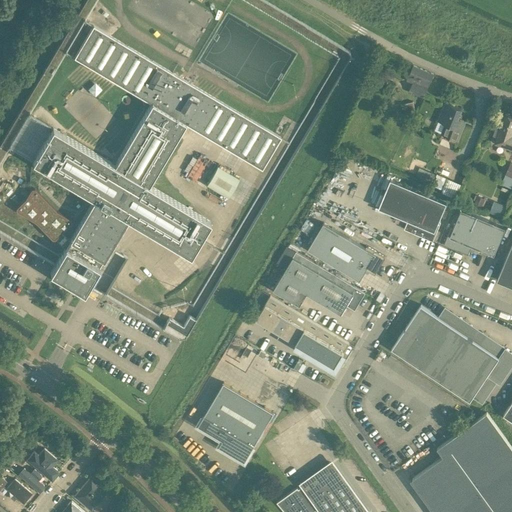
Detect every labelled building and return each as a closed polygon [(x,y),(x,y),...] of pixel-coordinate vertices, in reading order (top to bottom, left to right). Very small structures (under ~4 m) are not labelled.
[(16,208),(16,209),(16,210),(17,210),(17,211),(35,221),(51,238),(52,238),(52,239),(53,239),(54,239),(55,238),(65,248),(60,255),(55,264),(50,272),(50,273),(71,285),(84,293),(89,285),(111,246),(128,218),(190,255),(200,237),(210,221),(148,184),(185,123),(246,159),(262,168),(280,137),(265,128),(216,99),(199,89),(108,35),(93,26),(74,57),(89,66),(151,102),(114,164),(52,128),(32,162),(94,198),(70,239),(68,238),(62,231),(70,223),(71,223),(71,222),(71,221),(71,220),(71,219),(70,219),(70,218),(56,210),(35,188),(34,188),(33,188),(32,188),(31,188),(31,189),(30,189),(25,198),(17,206),(16,207),(16,208)] [(413,65),(406,80),(412,83),(409,91),(422,97),(433,74),(413,65)] [(390,95),(396,83),(392,82),(388,80),(386,85),(382,91),(390,95)] [(442,133),(450,136),(457,139),(463,125),(456,122),(461,109),(445,102),(438,120),(445,123),(442,133)] [(511,117),(504,115),(495,143),(511,148),(511,117)] [(197,152),(184,174),(196,181),(209,159),(197,152)] [(217,165),(206,185),(228,197),(239,178),(217,165)] [(434,174),(425,169),(421,179),(431,183),(434,174)] [(449,177),(444,192),(456,196),(461,181),(449,177)] [(390,178),(378,207),(408,219),(404,228),(432,241),(441,221),(439,220),(446,202),(390,178)] [(477,196),(474,202),(481,206),(484,199),(477,196)] [(494,201),(489,212),(501,217),(505,205),(494,201)] [(451,228),(444,244),(468,254),(472,245),(494,254),(505,227),(461,208),(452,228),(451,228)] [(323,222),(308,248),(359,279),(366,269),(374,274),(385,257),(367,246),(366,248),(323,222)] [(511,285),(511,241),(496,279),(511,285)] [(278,263),(286,267),(273,289),(299,305),(307,293),(341,313),(346,304),(355,309),(365,292),(288,246),(286,245),(277,262),(278,263)] [(168,293),(178,284),(167,273),(157,282),(168,293)] [(109,292),(114,283),(104,278),(99,287),(109,292)] [(256,318),(269,326),(283,303),(270,295),(256,318)] [(269,326),(282,334),(296,311),(283,303),(269,326)] [(421,304),(391,348),(470,400),(472,396),(473,395),(499,356),(439,316),(438,315),(421,304)] [(46,330),(49,323),(22,311),(19,318),(46,330)] [(282,334),(295,342),(309,318),(296,311),(282,334)] [(162,328),(178,338),(184,336),(189,329),(195,318),(188,314),(182,325),(168,317),(162,328)] [(295,342),(308,350),(322,326),(309,318),(295,342)] [(308,350),(322,357),(335,334),(322,326),(308,350)] [(335,334),(322,357),(335,365),(349,342),(335,334)] [(263,357),(266,352),(261,349),(258,354),(263,357)] [(274,411),(223,382),(198,424),(223,439),(219,445),(244,460),(274,411)] [(511,400),(503,414),(511,419),(511,400)] [(410,479),(415,486),(433,511),(511,511),(511,446),(486,411),(437,447),(443,455),(410,479)] [(26,458),(52,480),(60,471),(52,464),(58,458),(43,445),(38,452),(34,449),(29,455),(26,458)] [(29,455),(20,448),(16,452),(25,459),(26,458),(29,455)] [(25,459),(16,452),(13,456),(21,464),(25,459)] [(297,487),(277,502),(284,511),(367,511),(332,463),(303,484),(304,484),(298,489),(297,487)] [(23,465),(17,472),(39,491),(45,484),(37,478),(41,473),(33,467),(29,471),(23,465)] [(72,495),(90,510),(108,488),(90,473),(72,495)] [(5,486),(23,502),(32,492),(14,476),(5,486)] [(0,505),(3,508),(9,502),(0,493),(0,505)] [(62,511),(86,511),(70,498),(60,510),(62,511)]
